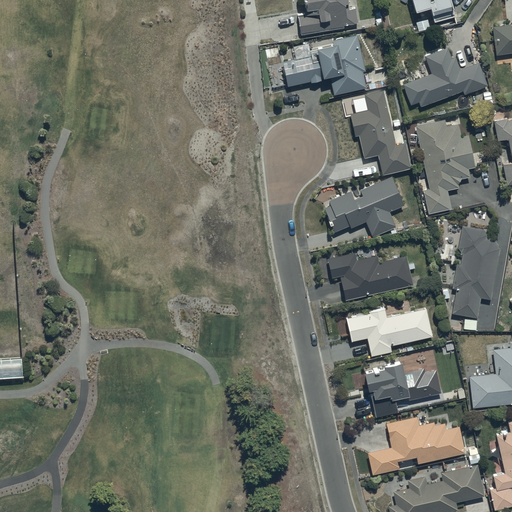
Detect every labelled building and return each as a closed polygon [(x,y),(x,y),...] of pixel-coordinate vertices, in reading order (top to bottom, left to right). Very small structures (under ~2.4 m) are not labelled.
[(345,2),(344,0),(300,0),(303,14),(295,15),(298,34),(343,26),(343,24),(356,22),(354,8),(347,9),(346,2),(345,2)] [(429,6),(432,14),(433,14),(435,21),(456,15),(453,6),(451,7),(448,0),(410,0),(414,11),(429,6)] [(511,16),(510,16),(511,22),(489,26),(494,55),(511,52),(511,56),(511,16)] [(278,62),(284,86),(327,75),(332,94),(364,86),(360,70),(363,69),(354,34),(331,40),(332,43),(313,48),(314,53),(278,62)] [(429,72),(400,84),(409,105),(417,101),(419,106),(461,90),(462,93),(484,84),(475,62),(458,69),(453,55),(451,56),(447,45),(422,55),(429,72)] [(362,157),(375,154),(380,175),(405,169),(410,168),(403,141),(394,143),(382,90),(362,94),(366,110),(348,114),(353,135),(356,134),(362,157)] [(460,136),(456,117),(413,126),(427,188),(419,190),(425,213),(449,207),(445,190),(456,187),(456,182),(459,178),(468,176),(467,168),(474,166),(467,134),(460,136)] [(511,118),(506,120),(505,117),(491,120),(495,140),(503,138),(509,162),(500,164),(505,184),(511,182),(511,118)] [(401,204),(390,177),(358,190),(360,194),(351,198),(348,190),(326,199),(329,204),(322,207),(331,230),(347,224),(349,227),(363,221),(370,237),(393,227),(386,211),(401,204)] [(481,228),(460,225),(456,249),(462,250),(459,265),(454,264),(450,288),(454,288),(449,313),(473,317),(477,296),(488,298),(497,248),(491,238),(485,237),(481,228)] [(352,251),(324,257),(328,278),(338,275),(343,300),(411,285),(408,269),(413,268),(412,262),(407,263),(404,254),(376,260),(375,255),(354,260),(352,251)] [(382,308),(342,316),(347,340),(366,336),(370,355),(390,351),(389,344),(431,335),(426,308),(384,317),(382,308)] [(466,376),(470,406),(511,401),(511,340),(507,341),(508,347),(490,349),(492,373),(466,376)] [(435,393),(430,371),(416,374),(414,369),(400,372),(398,359),(378,364),(379,367),(360,371),(363,389),(368,388),(374,417),(396,412),(393,402),(435,393)] [(364,452),(369,474),(397,468),(395,459),(413,455),(414,464),(464,453),(458,424),(444,427),(443,422),(433,424),(433,421),(417,425),(415,416),(383,422),(389,447),(364,452)] [(493,487),(487,489),(491,509),(511,504),(511,500),(509,486),(511,485),(511,419),(505,421),(507,431),(494,433),(502,472),(490,475),(491,479),(493,487)] [(385,505),(386,511),(441,511),(455,509),(453,501),(482,495),(476,465),(439,473),(440,479),(425,482),(424,475),(405,479),(407,486),(391,490),(394,503),(385,505)]
